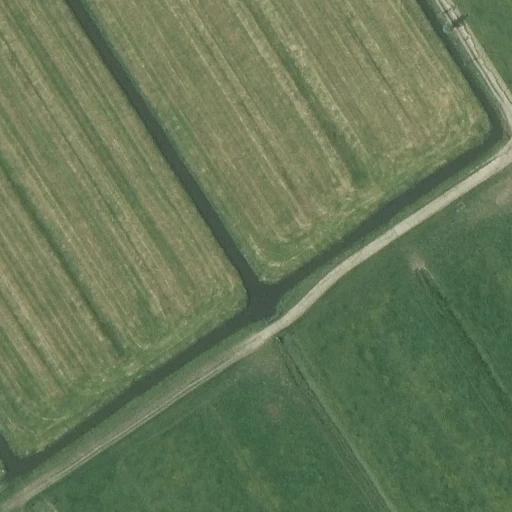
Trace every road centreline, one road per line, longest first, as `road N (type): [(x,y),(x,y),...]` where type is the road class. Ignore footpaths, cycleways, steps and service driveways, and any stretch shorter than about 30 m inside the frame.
road 1 (track): [(511,155),(342,268),(256,340)]
road 2 (track): [(511,107),(444,0)]
